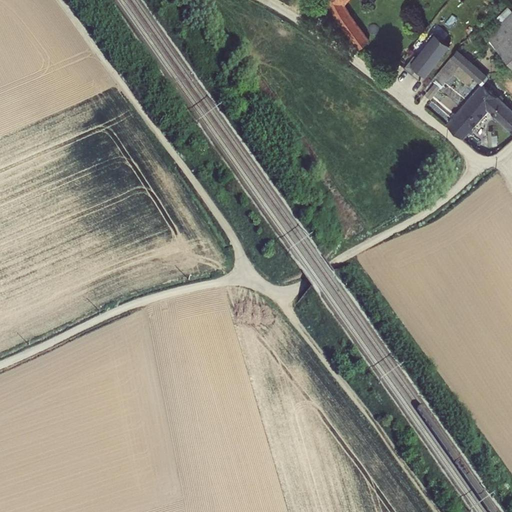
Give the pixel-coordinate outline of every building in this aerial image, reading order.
[(350,0),(323,0),(359,51),(370,40),(347,4),(350,0)] [(511,12),(487,39),(511,63),(511,12)] [(425,76),(450,44),(435,32),(411,63),(409,61),(405,67),(413,73),(417,68),(419,70),(425,76)] [(426,93),(432,98),(460,66),(481,83),(488,75),(458,49),(426,93)] [(511,108),(484,84),(447,121),(462,135),(488,109),(511,129),(511,108)]
